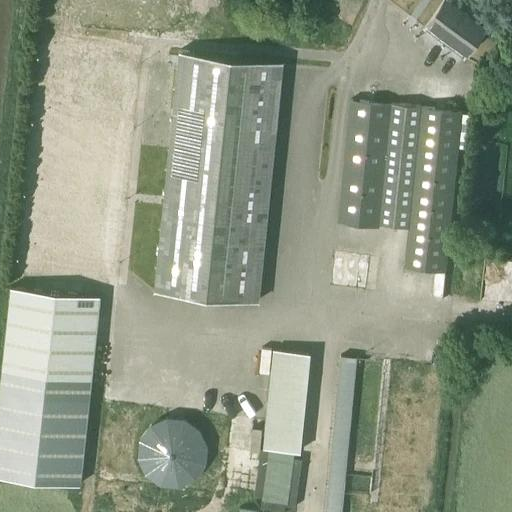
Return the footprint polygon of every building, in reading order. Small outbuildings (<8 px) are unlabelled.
[(444,0),(424,27),(464,57),(486,28),(448,0),(444,0)] [(154,290),(258,301),(282,62),(179,51),(154,290)] [(404,266),(444,270),(460,111),(420,107),(390,105),(350,101),(338,222),(408,230),(404,266)] [(0,380),(0,475),(79,483),(88,399),(99,295),(10,285),(0,380)] [(262,447),(299,451),(310,351),(272,347),(262,447)] [(324,511),(340,511),(355,356),(339,355),(324,511)] [(166,417),(151,424),(140,439),(139,456),(146,472),(160,482),(178,483),(193,476),(203,462),(205,445),(198,429),(184,419),(166,417)] [(259,448),(253,497),(261,498),(260,508),(286,511),(287,505),(295,507),(302,458),(293,457),(294,453),(268,450),(268,449),(259,448)]
